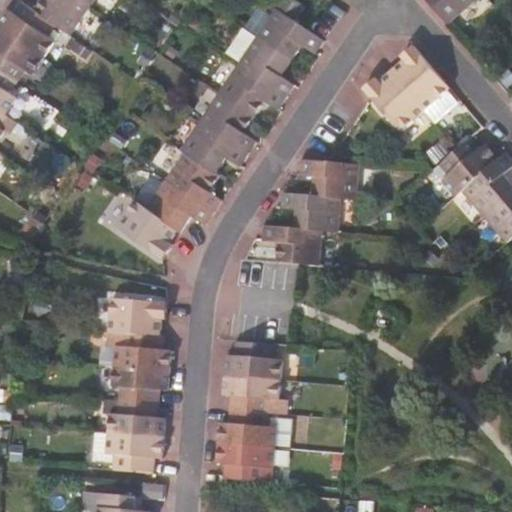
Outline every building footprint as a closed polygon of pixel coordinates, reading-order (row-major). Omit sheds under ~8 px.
[(71,33),(90,5),(82,0),(42,0),(36,10),(64,28),(71,33)] [(428,0),(446,20),(448,24),(476,0),(428,0)] [(25,19),(32,7),(23,1),(16,13),(25,19)] [(305,43),(318,52),(322,45),(326,39),(305,25),(278,6),(258,35),(294,60),(305,43)] [(0,27),(44,56),(64,28),(36,10),(32,7),(25,19),(16,13),(9,8),(2,18),(0,21),(0,27)] [(0,51),(1,53),(0,54),(0,67),(20,81),(27,70),(33,74),(44,56),(0,27),(0,51)] [(284,75),(294,60),(258,35),(239,64),(288,96),(291,92),(296,84),(284,75)] [(426,107),(450,86),(415,45),(408,50),(402,55),(405,58),(393,69),(426,107)] [(267,99),(280,108),(283,103),(288,96),(239,64),(220,91),(256,115),(267,99)] [(11,92),(20,81),(0,67),(0,109),(5,113),(17,97),(11,92)] [(400,129),(426,107),(393,69),(380,80),(376,76),(368,84),(364,88),(371,96),(400,129)] [(245,133),(256,115),(220,91),(201,119),(250,152),(253,147),(257,141),(245,133)] [(201,119),(182,148),(187,152),(218,172),(229,156),(241,164),(244,161),(250,152),(201,119)] [(473,154),(480,148),(471,137),(464,143),(473,154)] [(446,179),(459,193),(464,188),(500,158),(491,148),(486,143),(480,148),(473,154),(464,143),(460,147),(442,163),(451,174),(446,179)] [(187,152),(167,180),(215,212),(219,205),(223,199),(211,190),(221,175),(218,172),(187,152)] [(464,188),(486,214),(511,192),(511,181),(505,174),(511,167),(511,157),(507,152),(500,158),(464,188)] [(358,198),(361,163),(328,160),(302,158),(302,167),(301,174),(318,175),(316,194),(342,196),(358,198)] [(167,180),(149,208),(179,229),(183,230),(193,216),(207,225),(211,218),(215,212),(167,180)] [(300,208),(298,227),(324,229),(339,230),(342,196),(316,194),(284,191),(284,200),(284,206),(300,208)] [(511,192),(486,214),(509,241),(511,238),(511,192)] [(119,228),(165,259),(169,253),(174,245),(170,243),(179,229),(149,208),(136,201),(119,228)] [(321,264),(324,229),(298,227),(265,225),(264,233),(264,239),(281,241),(279,261),(303,263),(321,264)] [(102,317),(101,329),(155,334),(161,334),(162,316),(166,317),(167,308),(168,300),(111,296),(110,318),(102,317)] [(117,344),(116,364),(171,369),(171,360),(172,349),(165,348),(155,348),(155,334),(101,329),(100,343),(117,344)] [(155,348),(165,348),(166,334),(161,334),(155,334),(155,348)] [(245,354),(246,340),(237,339),(236,354),(245,354)] [(245,354),(236,354),(228,354),(227,365),(226,374),(281,378),(283,358),(275,357),(276,342),(246,340),(245,354)] [(121,387),(120,399),(150,402),(151,388),(161,389),(170,389),(170,380),(171,369),(116,364),(114,386),(121,387)] [(241,396),(240,409),(270,412),(284,413),(285,399),(280,398),(281,378),(226,374),(225,385),(224,393),(231,395),(241,396)] [(151,388),(150,402),(160,403),(161,389),(151,388)] [(241,396),(231,395),(231,408),(240,409),(241,396)] [(111,414),(110,433),(165,437),(166,428),(167,418),(159,417),(149,416),(150,402),(120,399),(120,414),(111,414)] [(149,416),(159,417),(160,403),(150,402),(149,416)] [(240,423),(240,409),(231,408),(230,423),(240,423)] [(240,423),(230,423),(222,423),(221,433),(220,441),(275,446),(277,427),(269,426),(270,412),(240,409),(240,423)] [(116,454),(115,468),(146,471),(147,457),(156,457),(163,457),(164,450),(165,437),(110,433),(98,432),(96,452),(109,452),(108,454),(116,454)] [(273,467),(275,446),(220,441),(219,455),(219,461),(226,463),(235,463),(234,479),(264,481),(265,466),(273,467)] [(147,457),(146,471),(154,472),(156,457),(147,457)] [(235,463),(226,463),(225,478),(234,479),(235,463)] [(97,491),(94,511),(150,511),(151,510),(140,509),(140,503),(141,495),(97,491)]
